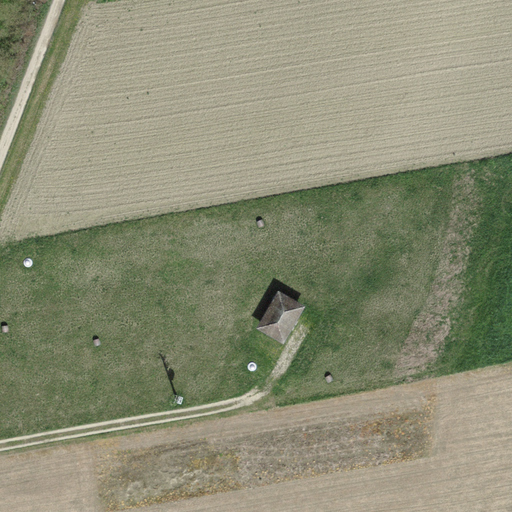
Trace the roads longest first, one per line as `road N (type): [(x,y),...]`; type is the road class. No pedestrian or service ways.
road 1 (track): [(0,446),(240,402),(278,372),(299,332)]
road 2 (track): [(56,0),(0,164)]
